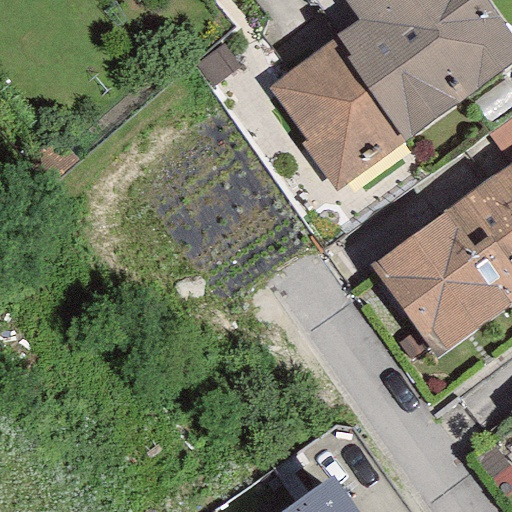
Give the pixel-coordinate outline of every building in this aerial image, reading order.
[(337,179),(510,53),(471,0),(355,0),(375,27),(347,48),(298,84),(288,91),(322,137),(312,144),(337,179)] [(311,0),(347,48),(375,27),(355,0),(311,0)] [(288,91),(298,84),(263,37),(237,58),(271,104),(288,91)] [(212,88),(239,69),(224,47),(196,66),(212,88)] [(511,168),(511,111),(486,131),(511,168)] [(48,185),(78,160),(56,137),(29,162),(48,185)] [(463,325),(511,289),(511,172),(381,267),(420,322),(447,303),(463,325)] [(496,500),(511,487),(511,469),(489,440),(486,443),(474,470),(496,500)] [(372,511),(351,481),(307,511),(372,511)]
